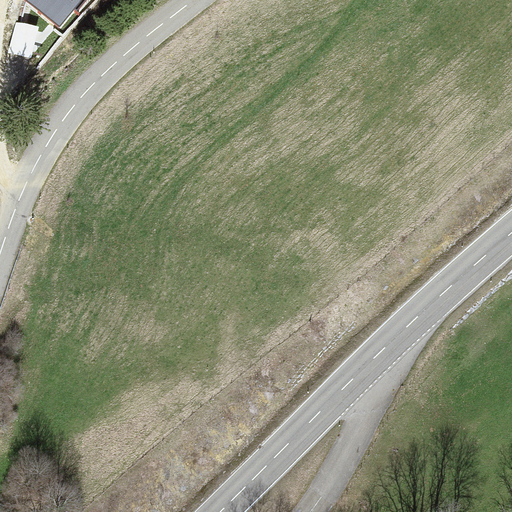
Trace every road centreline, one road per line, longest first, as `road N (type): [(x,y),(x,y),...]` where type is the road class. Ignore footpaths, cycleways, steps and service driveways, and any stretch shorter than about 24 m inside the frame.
road 1 (primary): [(511,233),(219,511)]
road 2 (secondary): [(189,0),(85,92),(42,147),(0,258)]
